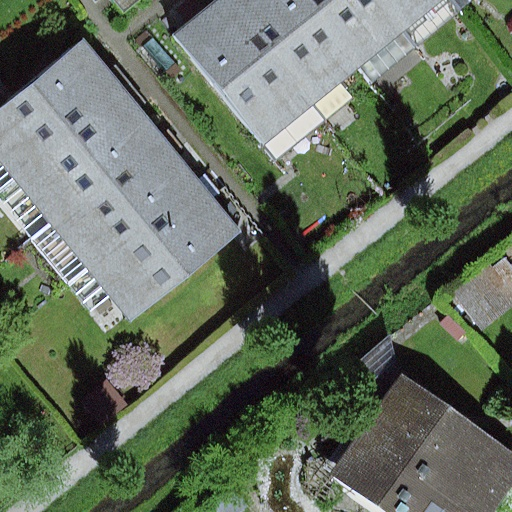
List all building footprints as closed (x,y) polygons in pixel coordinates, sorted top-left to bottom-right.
[(147,0),(120,0),(131,13),(147,0)] [(234,0),(229,0),(183,38),(272,146),(321,106),(234,0)] [(306,0),(234,0),(321,106),(364,71),(306,0)] [(379,0),(306,0),(364,71),(409,35),(379,0)] [(379,0),(409,35),(449,0),(379,0)] [(0,155),(22,183),(131,94),(91,44),(0,116),(0,155)] [(61,231),(171,144),(131,94),(22,183),(61,231)] [(99,278),(209,191),(171,144),(61,231),(99,278)] [(99,278),(135,323),(245,236),(209,191),(99,278)] [(508,511),(511,507),(511,447),(413,378),(332,484),(375,511),(508,511)] [(106,380),(79,401),(100,428),(127,407),(106,380)]
